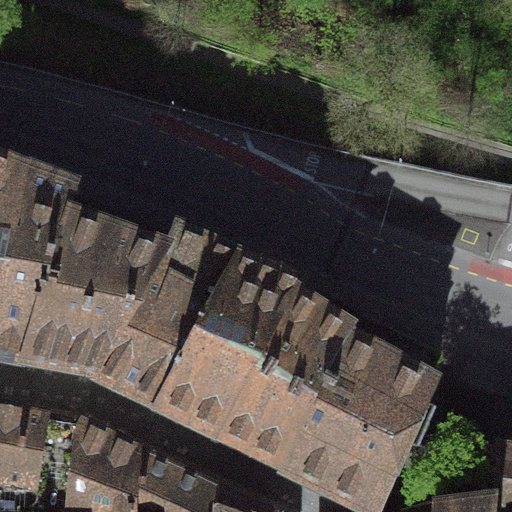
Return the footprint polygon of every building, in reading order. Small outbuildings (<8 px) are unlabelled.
[(0,303),(25,177),(0,167),(0,303)] [(50,187),(25,177),(0,303),(0,352),(8,354),(25,357),(52,261),(65,223),(74,197),(50,187)] [(60,364),(96,371),(161,257),(113,240),(65,223),(52,261),(25,357),(60,364)] [(128,387),(160,402),(237,264),(205,250),(172,237),(161,257),(96,371),(128,387)] [(237,264),(160,402),(221,432),(282,463),(358,315),(359,313),(298,288),(237,264)] [(424,396),(439,357),(358,315),(282,463),(328,485),(373,508),(423,396),(424,396)] [(34,511),(38,487),(47,419),(10,412),(0,410),(0,511),(11,511),(34,511)] [(47,419),(38,487),(72,489),(81,426),(64,423),(47,419)] [(135,511),(138,454),(109,440),(81,426),(72,489),(72,503),(69,511),(135,511)] [(511,452),(501,450),(482,449),(478,501),(478,510),(493,508),(502,509),(511,510),(511,452)] [(224,511),(225,492),(224,491),(222,495),(180,475),(138,454),(135,511),(224,511)] [(69,511),(72,503),(72,489),(38,487),(34,511),(69,511)] [(266,511),(261,509),(225,492),(224,511),(266,511)]
